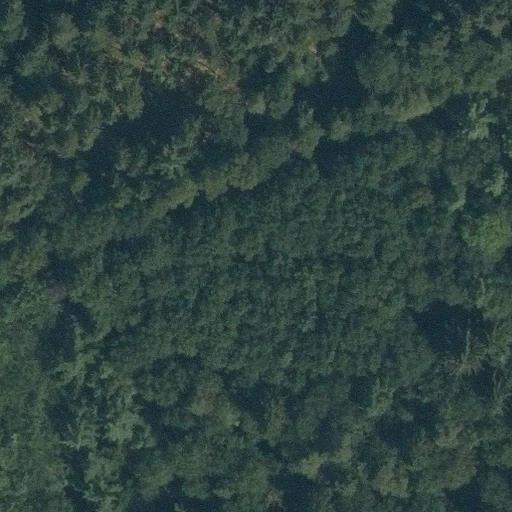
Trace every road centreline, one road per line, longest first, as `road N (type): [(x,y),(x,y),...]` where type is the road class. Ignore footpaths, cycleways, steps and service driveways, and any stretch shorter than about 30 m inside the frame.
road 1 (track): [(511,62),(92,230)]
road 2 (track): [(92,230),(210,511)]
